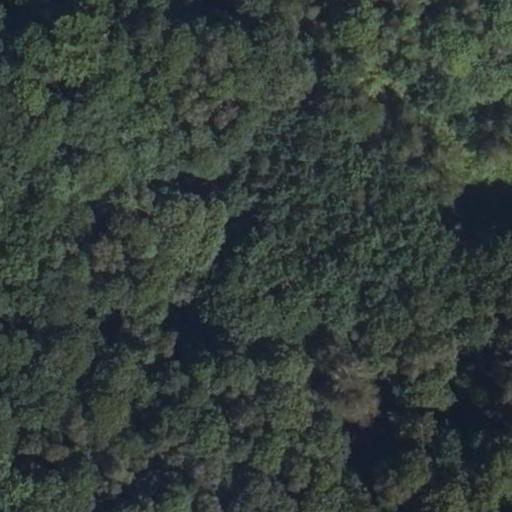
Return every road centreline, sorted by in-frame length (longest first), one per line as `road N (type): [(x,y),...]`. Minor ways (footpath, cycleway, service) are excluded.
road 1 (unknown): [(0,173),(193,255),(238,286),(333,305),(418,304),(511,317)]
road 2 (track): [(81,0),(0,224)]
